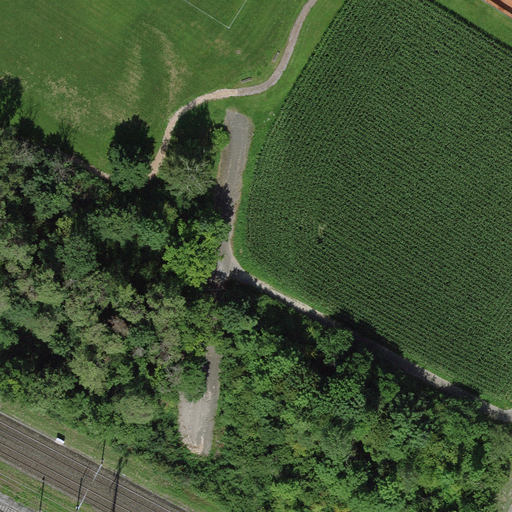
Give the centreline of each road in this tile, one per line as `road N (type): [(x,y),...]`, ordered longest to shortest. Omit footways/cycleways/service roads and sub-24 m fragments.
road 1 (track): [(187,111),(222,114),(243,140),(226,197),(211,432)]
road 2 (track): [(222,263),(485,408),(511,415)]
